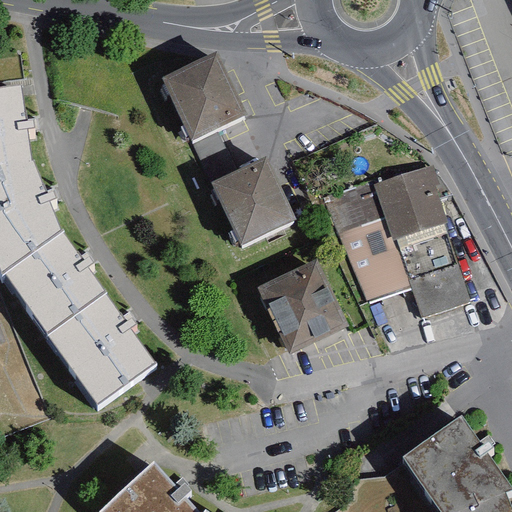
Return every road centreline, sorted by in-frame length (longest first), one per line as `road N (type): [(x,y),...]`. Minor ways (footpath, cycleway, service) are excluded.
road 1 (tertiary): [(38,0),(225,30),(309,12)]
road 2 (unclassified): [(394,47),(511,253)]
road 3 (unknown): [(249,27),(257,93),(297,216)]
